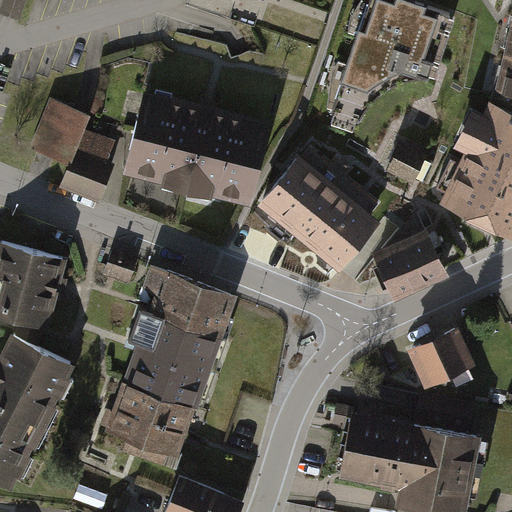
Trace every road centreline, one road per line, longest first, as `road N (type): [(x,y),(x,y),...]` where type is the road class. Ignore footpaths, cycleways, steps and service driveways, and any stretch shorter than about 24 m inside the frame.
road 1 (residential): [(0,179),(336,311),(357,330)]
road 2 (residential): [(261,511),(295,408),(357,330)]
road 3 (residential): [(357,330),(511,261)]
